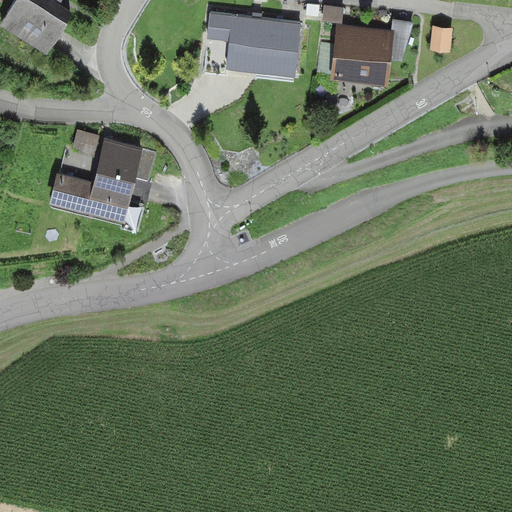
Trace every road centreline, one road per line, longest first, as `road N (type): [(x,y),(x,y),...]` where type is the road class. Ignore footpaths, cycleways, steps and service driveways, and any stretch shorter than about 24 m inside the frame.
road 1 (track): [(206,265),(242,262),(431,182),(511,168)]
road 2 (residential): [(511,51),(465,71),(315,166)]
road 3 (unclassified): [(206,265),(167,285),(0,315)]
road 4 (residential): [(511,127),(339,175),(315,166)]
road 5 (residential): [(0,100),(33,109),(138,109)]
road 6 (residential): [(138,109),(178,137),(218,213)]
road 7 (residential): [(133,0),(112,52),(138,109)]
